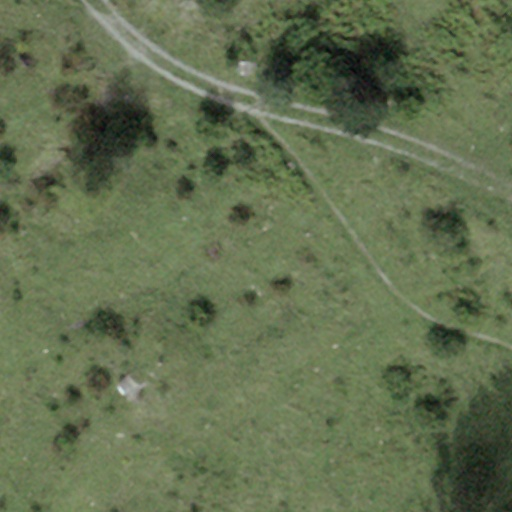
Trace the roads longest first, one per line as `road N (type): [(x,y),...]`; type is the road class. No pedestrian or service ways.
road 1 (track): [(242,102),(511,191)]
road 2 (track): [(91,0),(163,65),(242,102)]
